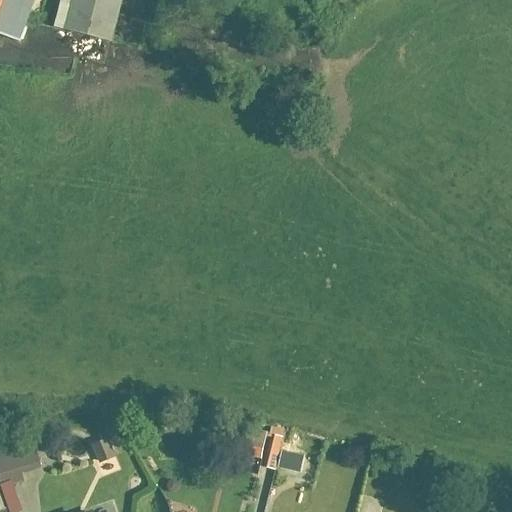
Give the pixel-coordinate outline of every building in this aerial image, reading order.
[(0,0),(0,45),(14,51),(32,0),(0,0)] [(64,0),(56,33),(105,44),(115,0),(64,0)] [(27,440),(34,459),(48,453),(41,434),(27,440)] [(86,443),(93,464),(106,460),(100,439),(86,443)] [(235,448),(233,457),(253,463),(255,454),(235,448)] [(0,464),(0,487),(0,488),(22,483),(18,461),(0,464)] [(279,466),(275,481),(296,486),(300,471),(279,466)]
